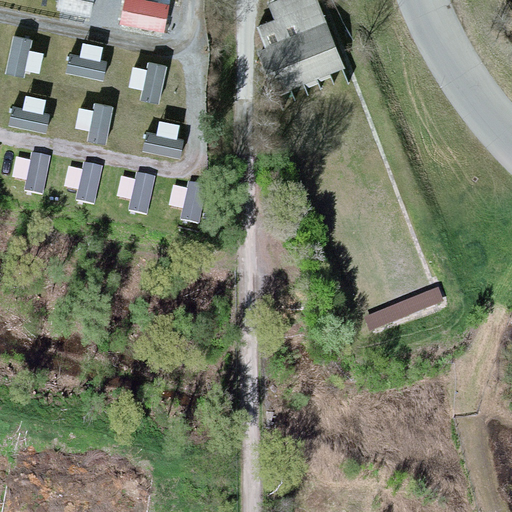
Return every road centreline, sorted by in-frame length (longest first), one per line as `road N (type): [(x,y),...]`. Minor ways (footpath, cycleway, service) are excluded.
road 1 (track): [(0,140),(195,175),(195,0)]
road 2 (track): [(0,15),(196,60)]
road 3 (track): [(464,350),(468,422),(492,511)]
